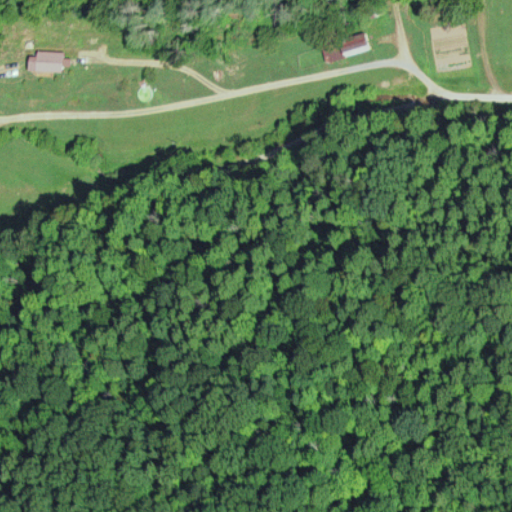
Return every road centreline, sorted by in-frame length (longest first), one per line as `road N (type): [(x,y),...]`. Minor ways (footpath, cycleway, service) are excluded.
road 1 (residential): [(0,254),(511,89)]
road 2 (residential): [(502,89),(433,47),(158,107),(0,111)]
